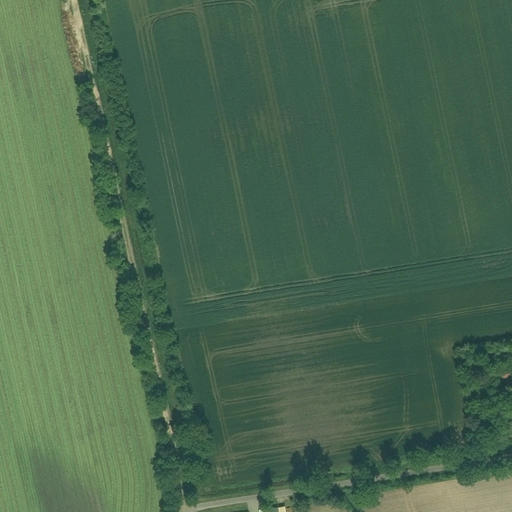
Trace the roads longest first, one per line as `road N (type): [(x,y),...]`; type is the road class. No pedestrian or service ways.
road 1 (unclassified): [(68,0),(175,506)]
road 2 (unclassified): [(175,506),(511,455)]
